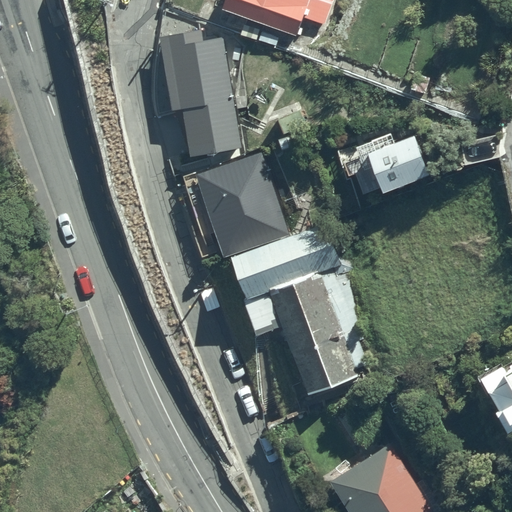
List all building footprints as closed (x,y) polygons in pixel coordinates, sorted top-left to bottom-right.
[(229,0),(225,13),(294,38),(301,19),(325,28),(335,0),(229,0)] [(244,149),(226,39),(203,43),(202,34),(162,40),(176,119),(185,118),(191,158),(244,149)] [(391,137),(374,144),(357,150),(360,159),(345,164),(351,180),(357,178),(364,197),(381,191),(385,200),(431,180),(416,138),(395,146),(391,137)] [(232,261),(290,238),(264,157),(197,178),(225,263),(232,261)] [(290,238),(232,261),(257,340),(284,331),(306,401),(360,384),(356,371),(376,365),(331,224),(290,238)] [(72,379),(88,346),(67,337),(52,370),(72,379)] [(502,369),(477,384),(497,416),(493,419),(506,440),(511,436),(511,373),(507,376),(502,369)] [(64,419),(19,457),(64,511),(94,511),(126,486),(112,469),(117,465),(90,433),(85,437),(74,424),(71,427),(64,419)] [(390,446),(329,484),(347,511),(445,511),(425,481),(416,486),(390,446)] [(171,511),(174,508),(155,497),(146,511),(171,511)]
